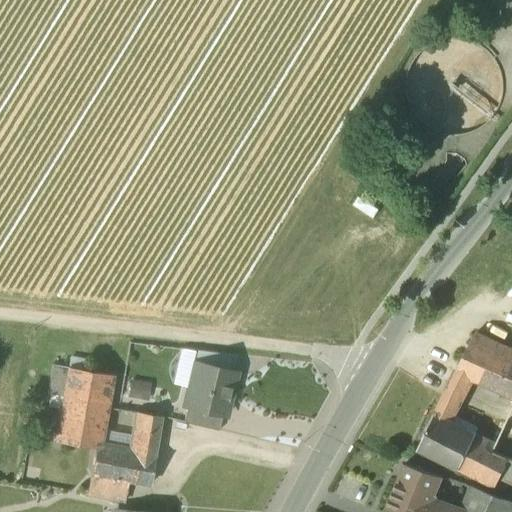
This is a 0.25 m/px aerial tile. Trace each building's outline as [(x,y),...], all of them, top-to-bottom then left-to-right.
[(412,191),(400,183),(395,192),(407,200),(412,191)] [(499,346),(474,334),(465,352),(492,364),(499,346)] [(511,351),(499,346),(492,364),(511,373),(511,351)] [(236,355),(202,351),(199,364),(232,372),(236,355)] [(511,373),(492,364),(465,352),(455,372),(470,379),(511,397),(511,373)] [(199,364),(193,363),(189,382),(191,382),(185,406),(187,407),(223,415),(226,416),(235,373),(232,372),(199,364)] [(111,376),(68,368),(54,442),(94,449),(97,449),(98,448),(111,376)] [(455,372),(443,398),(456,406),(470,379),(455,372)] [(150,398),(151,381),(131,379),(130,396),(150,398)] [(456,406),(443,398),(432,419),(445,427),(456,406)] [(223,415),(187,407),(184,422),(219,431),(223,415)] [(161,417),(141,413),(133,454),(134,455),(155,458),(161,417)] [(445,427),(432,419),(417,449),(467,475),(480,444),(445,427)] [(491,450),(480,444),(467,475),(494,488),(499,479),(508,461),(492,450),(491,450)] [(155,458),(134,455),(133,454),(98,448),(97,449),(94,449),(91,473),(129,480),(151,484),(155,458)] [(511,463),(508,461),(499,479),(511,485),(511,463)] [(430,475),(403,465),(397,481),(422,491),(430,475)] [(129,480),(91,473),(88,494),(125,501),(129,480)] [(441,478),(430,475),(422,491),(433,496),(441,478)] [(422,491),(397,481),(385,509),(393,511),(462,511),(461,511),(460,511),(431,501),(433,496),(422,491)] [(511,511),(511,503),(472,489),(462,511),(511,511)]
